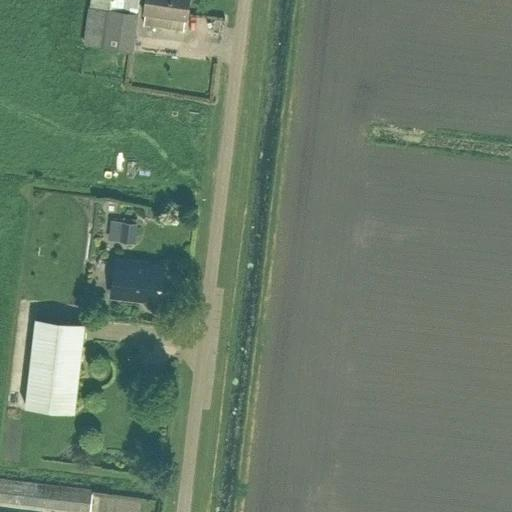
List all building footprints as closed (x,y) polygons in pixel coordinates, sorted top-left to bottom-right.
[(137,12),(138,0),(90,0),(89,6),(88,6),(83,43),(132,50),(138,12),(137,12)] [(145,0),(144,11),(145,11),(144,23),(183,29),(185,17),(186,17),(188,0),(145,0)] [(82,210),(84,189),(75,188),(73,209),(82,210)] [(114,231),(115,211),(104,210),(102,230),(114,231)] [(123,221),(120,240),(133,242),(136,222),(123,221)] [(159,298),(163,265),(147,264),(147,261),(116,258),(111,294),(143,298),(143,296),(159,298)] [(0,313),(24,314),(24,293),(0,292),(0,313)] [(35,318),(25,407),(75,413),(85,323),(35,318)] [(0,500),(90,511),(93,487),(0,476),(0,500)]
